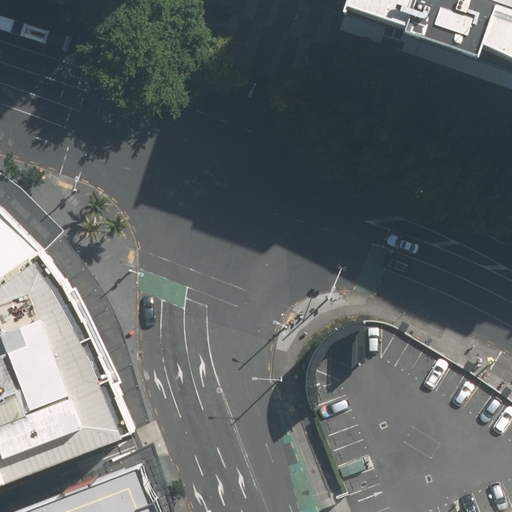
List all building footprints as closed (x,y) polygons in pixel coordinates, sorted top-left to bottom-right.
[(333,12),(344,15),(349,0),(325,0),(322,8),(333,12)] [(511,73),(511,0),(349,0),(344,15),(511,73)] [(0,210),(0,281),(40,255),(3,213),(0,210)] [(0,484),(127,442),(67,299),(40,255),(0,281),(0,484)] [(314,337),(310,352),(381,378),(457,419),(511,454),(511,397),(391,321),(374,317),(344,319),(314,337)] [(33,511),(156,511),(140,470),(33,511)]
